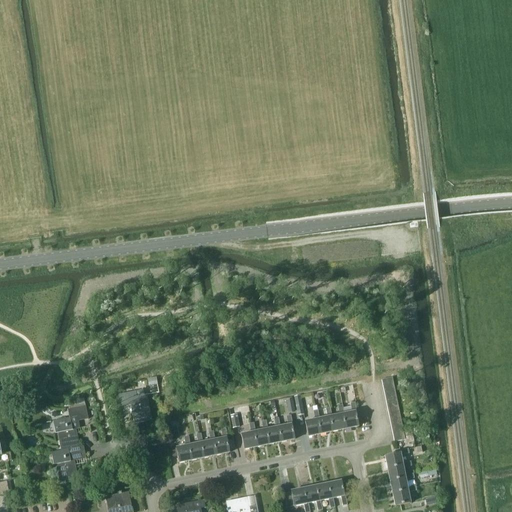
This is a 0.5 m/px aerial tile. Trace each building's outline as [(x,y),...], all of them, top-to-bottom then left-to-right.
[(157,385),(156,377),(147,379),(148,387),(157,385)] [(136,397),(135,391),(115,395),(118,407),(130,405),(134,424),(152,420),(146,395),(136,397)] [(304,415),(300,396),(293,397),(297,416),(304,415)] [(295,412),(292,399),(285,400),(288,414),(295,412)] [(352,412),(344,413),(342,414),(345,429),(358,427),(355,412),(357,412),(355,402),(350,403),(352,412)] [(333,431),(345,429),(342,414),(344,413),(342,404),(338,405),(340,414),(331,416),(330,416),(333,431)] [(57,433),(60,450),(61,451),(79,448),(79,447),(75,429),(79,429),(78,421),(88,420),(85,406),(84,406),(83,406),(68,409),(67,409),(69,418),(52,421),(55,433),(57,433)] [(249,412),(248,406),(229,409),(230,416),(232,428),(239,427),(236,414),(249,412)] [(327,417),(319,418),(317,418),(321,434),(333,431),(330,416),(331,416),(330,407),(325,408),(327,417)] [(308,436),(321,434),(317,418),(319,418),(318,409),(313,410),(315,419),(305,421),(308,436)] [(278,427),(281,442),(294,440),(291,425),(292,425),(291,415),(286,416),(288,425),(280,426),(278,427)] [(269,445),(281,442),(278,427),(280,426),(278,418),(274,419),(275,427),(268,429),(266,429),(269,445)] [(254,432),(257,447),(269,445),(266,429),(268,429),(266,420),(262,421),(263,430),(255,431),(254,432)] [(244,450),(257,447),(254,432),(255,431),(254,423),(249,424),(251,432),(241,434),(244,450)] [(223,438),(215,440),(213,440),(216,456),(229,453),(226,438),(227,438),(226,429),(221,430),(223,438)] [(204,458),(216,456),(213,440),(215,440),(213,431),(209,432),(211,441),(202,442),(201,443),(204,458)] [(198,443),(190,445),(188,445),(191,461),(204,458),(201,443),(202,442),(201,434),(196,435),(198,443)] [(188,445),(190,445),(188,436),(183,437),(185,446),(175,448),(179,463),(191,461),(188,445)] [(61,451),(60,450),(50,452),(53,465),(55,464),(59,483),(77,479),(74,461),(85,459),(83,446),(79,447),(79,448),(61,451)] [(402,466),(402,462),(400,455),(409,453),(408,448),(398,450),(399,453),(385,456),(387,469),(402,466)] [(387,469),(390,481),(405,478),(404,475),(402,467),(411,465),(410,461),(402,462),(402,466),(387,469)] [(390,481),(392,494),(407,491),(407,487),(405,480),(414,478),(413,473),(404,475),(405,478),(390,481)] [(340,481),(328,484),(331,499),(332,498),(341,497),(343,506),(347,505),(345,496),(343,496),(340,481)] [(334,507),(332,498),(331,499),(328,484),(316,486),(319,501),(320,501),(328,499),(330,508),(334,507)] [(319,501),(316,486),(303,488),(306,504),(308,503),(315,502),(317,511),(322,510),(320,501),(319,501)] [(407,491),(392,494),(394,506),(409,503),(407,492),(416,491),(415,486),(407,487),(407,491)] [(309,511),(308,503),(306,504),(303,488),(290,491),(290,492),(293,506),(303,504),(304,511),(309,511)] [(131,511),(128,492),(104,497),(107,511),(131,511)] [(435,504),(434,497),(424,499),(426,506),(435,504)] [(247,503),(246,498),(225,502),(227,511),(257,511),(257,508),(248,509),(247,503)] [(204,508),(203,500),(185,504),(186,511),(180,511),(201,511),(201,508),(204,508)]
